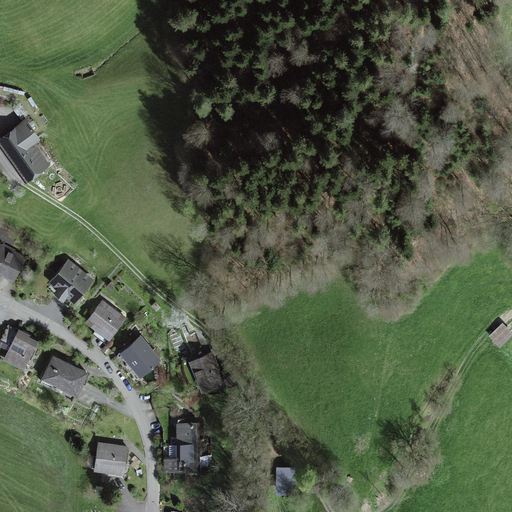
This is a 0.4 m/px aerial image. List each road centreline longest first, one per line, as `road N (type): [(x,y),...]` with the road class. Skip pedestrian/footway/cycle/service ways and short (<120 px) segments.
road 1 (track): [(0,155),(24,185),(78,217),(211,331),(332,511)]
road 2 (residential): [(151,511),(141,417),(111,369),(0,299)]
road 3 (track): [(387,511),(458,376),(511,311)]
